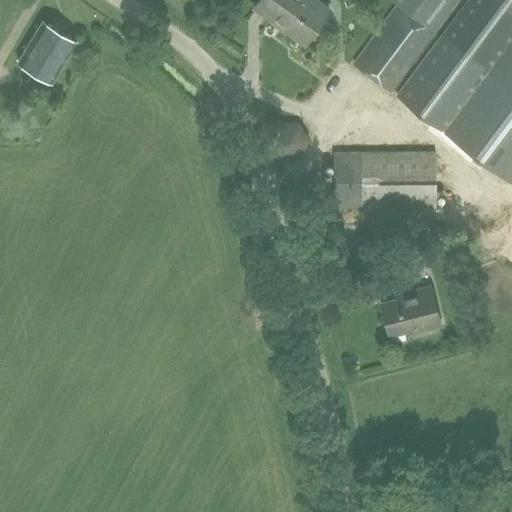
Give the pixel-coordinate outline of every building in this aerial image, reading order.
[(259,0),(255,7),(305,43),(330,9),(317,0),(259,0)] [(393,89),(436,29),(458,0),(392,0),(398,4),(356,62),(393,89)] [(493,167),(511,141),(511,0),(466,0),(440,35),(445,39),(400,98),(455,137),(454,138),(493,167)] [(52,82),(77,41),(43,20),(18,61),(52,82)] [(333,207),(435,208),(435,152),(333,151),(333,207)] [(441,324),(430,285),(396,295),(397,299),(381,303),(390,334),(406,329),(407,333),(441,324)]
